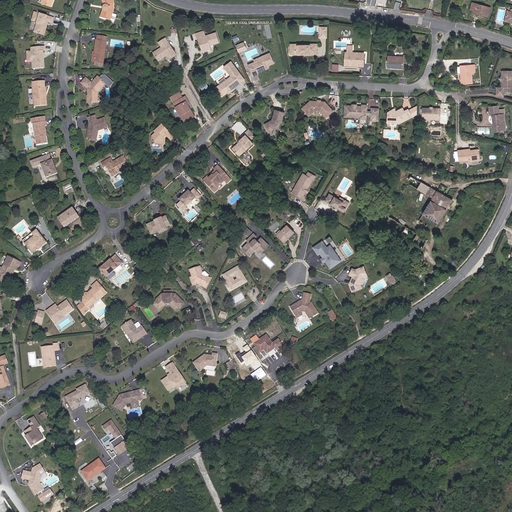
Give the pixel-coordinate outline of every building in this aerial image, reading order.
[(109,21),(111,14),(113,7),(111,0),(101,0),(103,7),(101,8),(102,10),(99,18),(109,21)] [(487,16),(490,8),(470,2),(469,8),(473,9),(476,10),(476,13),(487,16)] [(42,21),(44,22),(48,23),(50,18),(31,12),(28,20),(33,21),(31,28),(36,30),(35,33),(40,35),(43,26),(40,25),(42,21)] [(197,39),(200,49),(208,47),(208,44),(217,42),(214,34),(203,37),(202,32),(193,34),(194,40),(197,39)] [(93,42),(91,60),(93,61),(93,63),(92,66),(100,67),(103,38),(96,38),(95,42),(93,42)] [(160,49),(152,54),(157,63),(162,60),(164,56),(167,61),(174,57),(164,40),(157,44),(160,49)] [(243,44),(234,47),(236,51),(237,53),(238,52),(238,50),(245,47),(243,44)] [(295,48),(289,48),(289,57),(316,57),(316,48),(309,48),(309,46),(295,45),(295,48)] [(27,48),(27,52),(23,53),(24,62),(28,62),(29,69),(40,68),(39,51),(40,51),(40,47),(27,48)] [(358,66),(358,69),(362,69),(362,56),(343,54),(343,66),(358,66)] [(248,70),(250,75),(251,79),(257,77),(256,75),(265,71),(264,69),(272,66),(269,56),(260,59),(261,62),(255,64),(247,67),(248,70)] [(403,60),(386,59),(385,69),(403,71),(403,65),(406,65),(407,58),(403,58),(403,60)] [(219,97),(235,86),(231,80),(238,75),(230,63),(223,68),(230,78),(213,89),(219,97)] [(471,77),(470,69),(457,69),(457,77),(460,77),(461,88),(472,87),(471,77)] [(242,82),(238,75),(231,80),(235,86),(242,82)] [(90,84),(85,79),(81,84),(88,91),(88,94),(86,96),(86,103),(88,104),(90,104),(92,102),(97,103),(97,92),(104,85),(102,84),(103,82),(106,85),(109,81),(105,77),(101,77),(99,79),(97,77),(90,84)] [(40,81),(30,82),(32,107),(44,106),(43,88),(40,88),(40,81)] [(169,99),(172,104),(179,100),(176,95),(169,99)] [(179,100),(172,104),(175,109),(173,109),(178,118),(179,117),(183,123),(192,118),(186,106),(187,105),(184,98),(179,100)] [(309,103),(300,110),(307,118),(312,114),(318,114),(324,121),(333,113),(324,104),(320,103),(320,105),(316,105),(317,103),(309,103)] [(363,122),(365,120),(366,108),(361,108),(361,109),(344,108),(343,119),(357,120),(359,122),(363,122)] [(497,108),(487,108),(488,119),(490,119),(491,135),(504,134),(503,116),(497,116),(497,108)] [(377,120),(378,111),(370,111),(370,114),(366,114),(366,117),(370,117),(370,119),(377,120)] [(440,112),(421,111),(421,123),(440,123),(440,112)] [(269,130),(270,133),(278,128),(279,125),(280,126),(284,114),(274,112),(270,124),(267,124),(262,127),(265,132),(269,130)] [(397,127),(411,120),(408,114),(407,113),(403,115),(401,112),(394,115),(392,115),(391,114),(387,116),(386,127),(397,127)] [(93,118),(86,120),(88,124),(86,140),(93,141),(94,132),(96,131),(105,128),(102,120),(94,122),(93,118)] [(43,122),(36,123),(35,119),(28,120),(33,147),(44,145),(43,136),(40,136),(40,135),(43,133),(42,128),(44,127),(43,122)] [(152,135),(149,138),(149,140),(150,142),(150,143),(152,144),(153,145),(155,145),(156,145),(162,140),(160,138),(162,136),(168,142),(172,139),(159,125),(155,129),(155,130),(151,134),(152,135)] [(247,142),(252,137),(248,132),(240,139),(241,140),(243,138),(247,142)] [(247,142),(243,138),(241,140),(237,143),(238,144),(229,152),(236,159),(250,146),(247,142)] [(466,152),(457,153),(459,164),(468,163),(468,165),(478,163),(476,152),(466,154),(466,152)] [(47,156),(26,162),(29,169),(37,166),(42,179),(55,175),(51,161),(49,162),(47,156)] [(108,160),(99,165),(102,169),(104,167),(109,176),(118,172),(117,170),(119,169),(120,171),(126,167),(121,158),(110,164),(108,160)] [(208,180),(203,184),(208,189),(212,186),(216,190),(224,183),(225,186),(230,182),(218,168),(214,172),(214,173),(210,176),(212,179),(209,181),(208,180)] [(301,196),(303,192),(305,189),(310,179),(311,179),(313,176),(306,172),(304,175),(301,173),(290,193),(300,200),(302,196),(301,196)] [(214,195),(217,192),(216,190),(212,186),(208,189),(214,195)] [(179,203),(174,207),(177,210),(181,206),(184,209),(194,201),(195,203),(199,199),(193,191),(188,195),(186,193),(177,201),(179,203)] [(420,221),(435,230),(453,201),(437,192),(420,221)] [(339,200),(330,194),(325,202),(336,208),(337,207),(339,208),(338,209),(344,213),(350,203),(341,198),(339,200)] [(181,215),(185,211),(184,209),(181,206),(177,210),(181,215)] [(70,209),(55,220),(62,229),(77,219),(70,209)] [(149,225),(152,233),(162,229),(161,227),(167,225),(164,219),(159,220),(159,219),(153,222),(153,223),(149,225)] [(288,227),(277,238),(284,245),(295,235),(288,227)] [(31,238),(21,245),(28,255),(35,250),(34,248),(37,246),(38,248),(43,244),(34,231),(29,235),(31,238)] [(31,238),(29,235),(19,242),(21,245),(31,238)] [(268,247),(260,239),(257,242),(256,243),(254,241),(255,240),(256,239),(253,236),(245,243),(247,245),(241,251),(248,259),(254,253),(257,250),(261,255),(268,247)] [(321,254),(324,258),(326,261),(331,269),(342,261),(331,246),(327,249),(323,242),(314,249),(319,255),(321,254)] [(102,267),(98,271),(105,279),(121,265),(114,257),(105,265),(106,266),(103,269),(102,267)] [(18,265),(5,258),(0,268),(0,283),(3,285),(8,275),(8,272),(9,270),(12,272),(14,268),(16,269),(18,265)] [(205,288),(210,279),(207,277),(208,276),(203,273),(200,273),(201,271),(200,267),(198,265),(189,268),(192,275),(190,276),(192,283),(198,283),(199,283),(200,284),(201,285),(201,286),(205,288)] [(356,270),(355,272),(352,278),(351,280),(352,283),(349,284),(352,292),(362,288),(361,284),(364,278),(367,277),(364,268),(356,270)] [(229,290),(233,292),(245,285),(236,270),(222,278),(229,290)] [(92,306),(105,295),(95,283),(90,288),(92,289),(82,297),(81,304),(76,309),(81,317),(87,311),(88,312),(94,307),(92,306)] [(182,303),(175,296),(174,297),(172,297),(170,294),(169,294),(169,290),(163,290),(162,293),(160,293),(154,299),(151,303),(156,308),(159,304),(160,305),(161,306),(163,303),(163,302),(168,303),(172,302),(175,305),(175,307),(179,310),(183,307),(182,303)] [(300,306),(300,305),(292,310),(297,318),(302,315),(305,314),(308,314),(312,320),(320,316),(314,305),(312,306),(312,304),(313,297),(305,296),(304,303),(304,305),(300,306)] [(53,307),(44,313),(50,322),(59,316),(61,318),(70,311),(64,302),(54,309),(53,307)] [(175,305),(172,302),(168,303),(163,302),(163,303),(168,305),(176,311),(178,311),(179,310),(175,307),(175,305)] [(193,314),(189,309),(184,313),(188,318),(193,314)] [(35,315),(30,314),(28,321),(33,323),(32,325),(38,326),(42,315),(36,313),(35,315)] [(53,326),(62,320),(61,318),(59,316),(50,322),(53,326)] [(146,334),(141,326),(136,329),(134,325),(131,320),(121,326),(125,333),(127,332),(130,338),(135,339),(140,336),(141,337),(146,334)] [(127,332),(125,333),(132,343),(141,337),(140,336),(135,339),(130,338),(127,332)] [(270,336),(256,344),(261,352),(265,349),(269,355),(278,349),(278,350),(284,347),(281,341),(275,345),(270,336)] [(259,361),(248,344),(243,348),(246,352),(241,355),(240,352),(236,355),(242,365),(244,363),(247,367),(251,364),(252,366),(256,364),(257,363),(259,361)] [(54,348),(42,348),(43,369),(56,368),(54,352),(58,352),(58,345),(53,345),(54,348)] [(269,355),(265,349),(261,352),(266,359),(270,357),(269,355)] [(205,357),(196,362),(202,370),(210,365),(219,367),(221,355),(216,354),(216,356),(208,355),(208,356),(206,358),(205,357)] [(0,387),(10,384),(3,364),(7,362),(5,356),(0,357),(0,387)] [(171,375),(171,374),(164,379),(169,388),(177,383),(181,381),(183,384),(188,381),(175,361),(169,365),(173,372),(174,373),(171,375)] [(77,390),(65,396),(71,408),(80,404),(77,399),(91,392),(86,383),(76,389),(77,390)] [(140,405),(139,399),(140,399),(138,389),(122,393),(115,404),(123,409),(125,405),(126,405),(126,404),(126,403),(127,402),(132,401),(133,406),(140,405)] [(30,417),(35,423),(29,427),(31,430),(30,431),(27,433),(34,444),(47,434),(40,424),(43,422),(36,412),(30,417)] [(130,447),(111,419),(101,426),(105,433),(109,430),(115,439),(110,442),(119,455),(130,447)] [(100,470),(98,467),(102,465),(97,458),(79,470),(86,479),(100,470)] [(32,471),(23,469),(22,476),(30,478),(32,481),(29,482),(35,493),(37,492),(44,489),(40,481),(41,473),(46,471),(41,462),(33,467),(35,469),(32,471)] [(48,486),(44,489),(37,492),(38,495),(45,492),(50,489),(48,486)] [(52,494),(50,489),(45,492),(38,495),(38,496),(40,500),(41,500),(52,494)]
